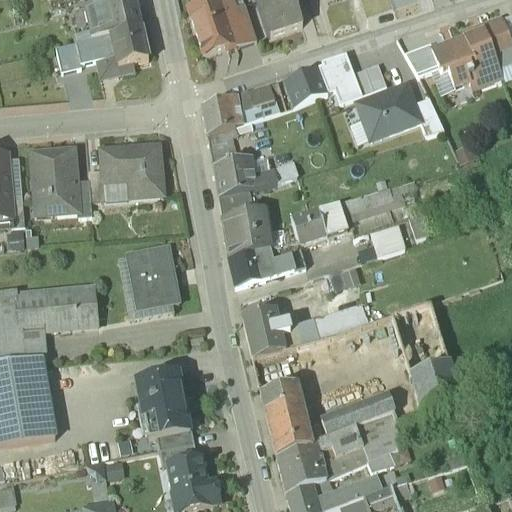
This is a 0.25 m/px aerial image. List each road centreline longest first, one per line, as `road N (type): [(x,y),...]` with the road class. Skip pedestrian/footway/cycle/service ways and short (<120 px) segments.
road 1 (tertiary): [(266,511),(182,106)]
road 2 (residential): [(511,0),(182,106)]
road 3 (residential): [(182,106),(162,116),(0,131)]
